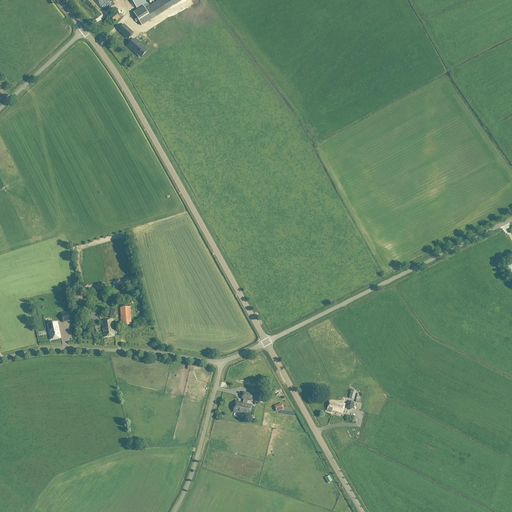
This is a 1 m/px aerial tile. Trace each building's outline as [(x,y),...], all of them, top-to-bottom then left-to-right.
[(131,0),(137,9),(151,0),(131,0)] [(143,7),(133,13),(141,25),(151,19),(145,9),(143,7)] [(116,11),(114,13),(108,18),(113,24),(119,20),(121,18),(116,11)] [(128,39),(133,33),(124,25),(119,31),(128,39)] [(144,48),(134,39),(128,46),(138,55),(144,48)] [(130,307),(120,308),(121,325),(131,325),(130,307)] [(71,320),(69,312),(61,314),(63,322),(71,320)] [(98,321),(97,312),(87,313),(88,323),(98,321)] [(104,337),(114,336),(112,319),(101,321),(104,337)] [(51,342),(60,340),(57,324),(47,326),(51,342)] [(236,402),(233,412),(249,416),(252,406),(247,405),(248,400),(251,401),(252,395),(243,393),(242,399),(244,399),(242,404),(236,402)] [(345,405),(329,401),(327,411),(332,412),(332,411),(342,413),(345,405)] [(346,403),(346,408),(349,410),(353,408),(354,404),(350,401),(346,403)]
